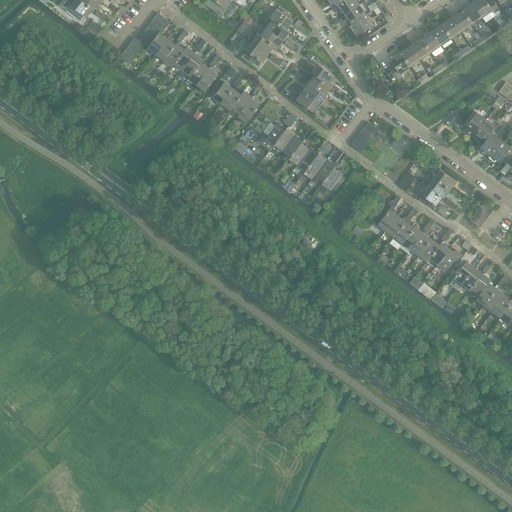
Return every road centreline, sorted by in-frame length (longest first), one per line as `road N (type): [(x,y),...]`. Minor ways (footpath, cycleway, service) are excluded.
road 1 (primary): [(511,479),(0,98)]
road 2 (residential): [(511,207),(369,100)]
